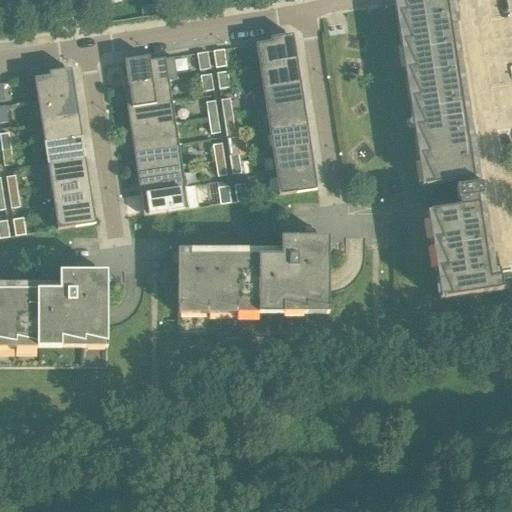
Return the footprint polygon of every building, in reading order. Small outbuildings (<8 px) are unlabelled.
[(398,0),(400,2),(405,14),(397,15),(409,42),(402,43),(414,70),(406,72),(418,99),(411,100),(423,127),(415,129),(427,156),(419,157),(431,184),(424,185),(424,186),(425,187),(425,188),(429,187),(434,213),(428,214),(428,215),(440,241),(433,243),(445,270),(437,271),(449,298),(442,299),(441,299),(442,301),(442,302),(501,293),(498,273),(493,273),(492,263),(482,199),(479,179),(455,24),(454,22),(459,21),(455,0),(398,0)] [(168,3),(140,7),(142,16),(169,12),(168,3)] [(255,46),(258,68),(296,62),(292,36),(270,40),(270,44),(255,46)] [(213,53),(215,69),(226,68),(223,51),(213,53)] [(196,55),(196,56),(199,72),(209,70),(207,54),(196,55)] [(123,88),(123,89),(168,82),(177,81),(174,59),(157,61),(149,63),(148,59),(124,62),(125,66),(128,88),(123,88)] [(258,68),(262,90),(264,89),(299,84),(296,62),(258,68)] [(34,80),(37,102),(75,97),(71,71),(48,74),(49,78),(34,80)] [(216,75),(219,91),(229,89),(227,73),(216,75)] [(213,92),(210,76),(200,77),(202,93),(213,92)] [(123,89),(127,111),(171,104),(168,82),(123,89)] [(264,89),(262,90),(252,91),(256,112),(265,111),(267,110),(302,105),(303,105),(299,84),(264,89)] [(37,102),(40,124),(78,118),(75,97),(37,102)] [(220,102),(223,117),(232,116),(230,100),(220,102)] [(205,104),(208,120),(217,118),(214,102),(205,104)] [(127,111),(130,132),(175,125),(171,104),(127,111)] [(265,111),(268,132),(271,132),(305,127),(306,127),(303,105),(265,111)] [(232,116),(223,117),(225,133),(235,132),(232,116)] [(40,124),(44,145),(81,139),(78,118),(40,124)] [(217,118),(208,120),(210,136),(219,134),(217,118)] [(130,132),(133,153),(178,146),(175,125),(130,132)] [(309,148),(306,127),(305,127),(271,132),(268,132),(261,133),(264,155),(272,153),(274,153),(309,148)] [(0,135),(0,142),(1,152),(10,150),(8,134),(0,135)] [(44,145),(47,167),(85,161),(81,139),(44,145)] [(227,144),(230,160),(239,159),(236,143),(227,144)] [(212,146),(214,162),(224,161),(221,145),(212,146)] [(133,153),(136,175),(181,168),(178,146),(133,153)] [(272,153),(275,175),(313,169),(309,148),(272,153)] [(10,150),(1,152),(4,168),(13,166),(10,150)] [(239,159),(230,160),(232,176),(241,174),(239,159)] [(47,167),(50,188),(88,182),(85,161),(47,167)] [(224,161),(214,162),(217,178),(226,177),(224,161)] [(136,175),(140,196),(185,189),(181,168),(136,175)] [(313,169),(275,175),(278,197),(295,194),(296,195),(316,192),(313,169)] [(6,179),(8,194),(17,193),(15,177),(6,179)] [(50,188),(54,209),(91,203),(88,182),(50,188)] [(234,187),(236,203),(247,202),(244,185),(234,187)] [(217,189),(220,206),(230,204),(228,188),(217,189)] [(185,189),(140,196),(143,218),(188,211),(185,189)] [(17,193),(8,194),(10,210),(20,209),(17,193)] [(91,203),(54,209),(57,231),(74,228),(74,229),(95,226),(91,203)] [(12,221),(15,238),(25,236),(23,220),(12,221)] [(0,223),(0,240),(9,239),(6,222),(0,223)] [(328,336),(328,252),(328,239),(280,239),(280,251),(177,251),(177,336),(328,336)] [(0,285),(0,370),(106,370),(106,274),(59,274),(59,285),(0,285)]
